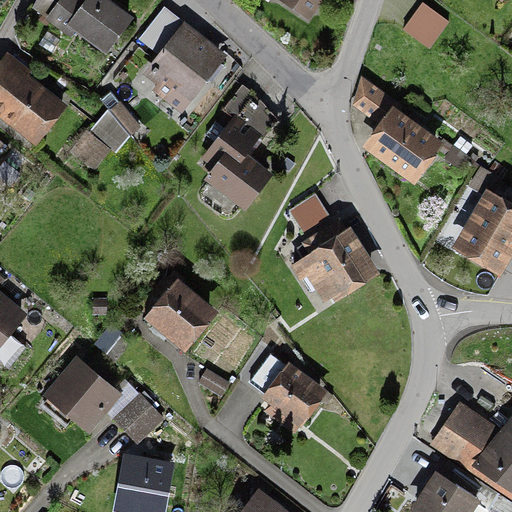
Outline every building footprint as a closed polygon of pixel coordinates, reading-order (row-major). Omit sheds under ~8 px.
[(34,0),(28,9),(66,36),(70,31),(103,54),(130,17),(106,0),(34,0)] [(265,0),(308,26),(324,0),(265,0)] [(448,22),(422,3),(403,29),(429,48),(448,22)] [(222,56),(178,22),(139,73),(183,106),(222,56)] [(5,56),(0,62),(0,121),(32,147),(66,104),(5,56)] [(360,79),(354,104),(375,118),(388,100),(360,79)] [(70,151),(97,168),(110,148),(116,152),(131,134),(141,125),(121,100),(118,101),(111,90),(101,98),(109,107),(91,128),(85,127),(70,151)] [(263,128),(236,108),(208,146),(216,152),(203,170),(244,200),(273,162),(250,146),(263,128)] [(395,117),(374,146),(370,152),(410,180),(435,145),(395,117)] [(469,158),(443,139),(435,150),(461,169),(469,158)] [(281,164),(289,171),(295,163),(287,156),(281,164)] [(511,233),(511,189),(481,171),(472,185),(492,197),(459,251),(490,270),(511,233)] [(314,195),(288,210),(302,234),(327,219),(314,195)] [(307,251),(292,260),(320,305),(376,271),(343,217),(302,242),(307,251)] [(213,311),(170,277),(138,318),(182,351),(213,311)] [(21,314),(0,296),(0,360),(4,364),(21,343),(7,331),(21,314)] [(93,297),(93,314),(107,314),(108,297),(93,297)] [(95,343),(115,359),(130,342),(110,325),(95,343)] [(118,394),(72,356),(40,396),(86,434),(118,394)] [(324,391),(285,363),(254,407),(293,435),(324,391)] [(229,381),(208,368),(200,381),(221,394),(229,381)] [(150,405),(137,395),(118,416),(129,427),(150,405)] [(150,405),(129,427),(140,437),(161,416),(150,405)] [(511,423),(501,438),(460,408),(438,437),(511,492),(511,423)] [(165,511),(175,463),(122,452),(110,510),(119,511),(165,511)] [(448,461),(436,479),(471,501),(484,510),(495,492),(448,461)] [(464,511),(471,501),(436,479),(417,508),(423,511),(464,511)] [(289,511),(263,492),(247,511),(289,511)]
